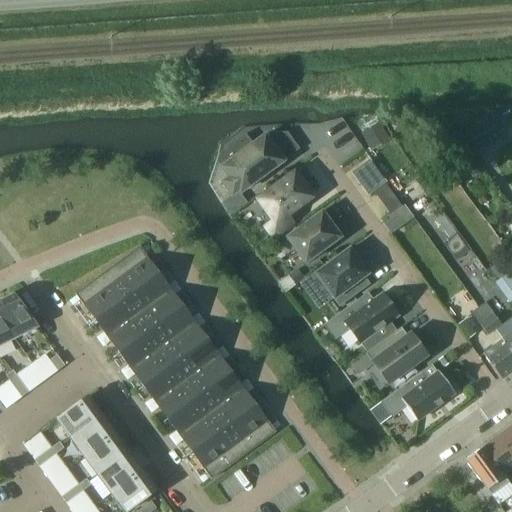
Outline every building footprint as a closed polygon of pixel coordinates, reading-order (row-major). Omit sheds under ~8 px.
[(494,113),(466,132),(478,149),(506,129),(494,113)] [(379,124),(361,134),(370,151),(388,141),(379,124)] [(222,182),(231,195),(238,191),(240,193),(283,161),(276,151),(292,139),(286,132),(278,132),(268,140),(264,135),(252,144),(245,134),(225,149),(232,159),(221,167),(228,178),(222,182)] [(435,157),(446,150),(435,134),(425,141),(435,157)] [(368,178),(360,184),(368,195),(375,190),(384,183),(376,172),(368,178)] [(293,174),(257,200),(273,221),(264,228),(273,240),(293,225),(286,216),(311,198),(293,174)] [(385,187),(375,194),(384,205),(394,198),(393,197),(385,187)] [(321,213),(286,239),(305,264),(339,238),(321,213)] [(148,260),(139,248),(107,271),(126,298),(154,278),(143,263),(148,260)] [(348,250),(315,274),(334,299),(332,300),(338,308),(364,288),(358,280),(366,274),(348,250)] [(107,271),(75,295),(84,307),(88,304),(99,318),(126,298),(107,271)] [(299,273),(292,278),(298,286),(305,281),(299,273)] [(511,282),(507,275),(495,284),(509,304),(511,301),(511,282)] [(138,315),(170,291),(167,286),(163,290),(154,278),(126,298),(138,315)] [(150,331),(178,311),(170,299),(174,296),(170,291),(138,315),(150,331)] [(381,295),(364,308),(358,300),(324,325),(335,340),(349,329),(359,344),(397,316),(381,295)] [(12,296),(0,301),(0,320),(14,339),(36,328),(12,296)] [(103,333),(106,338),(138,315),(126,298),(99,318),(107,330),(103,333)] [(484,304),(479,308),(495,331),(501,327),(484,304)] [(495,331),(479,308),(471,314),(488,337),(495,331)] [(163,348),(195,324),(191,319),(187,322),(178,311),(150,331),(163,348)] [(110,343),(114,340),(123,351),(150,331),(138,315),(106,338),(110,343)] [(0,320),(0,346),(14,339),(0,320)] [(175,364),(202,344),(194,332),(198,329),(195,324),(163,348),(175,364)] [(401,328),(365,354),(386,383),(425,355),(411,335),(407,338),(401,328)] [(123,351),(131,363),(127,366),(131,371),(163,348),(150,331),(123,351)] [(511,332),(502,340),(511,354),(511,332)] [(501,380),(511,372),(511,354),(502,340),(490,349),(484,341),(476,347),(501,380)] [(187,380),(219,357),(215,352),(211,355),(202,344),(175,364),(187,380)] [(134,376),(138,373),(147,384),(175,364),(163,348),(131,371),(134,376)] [(451,363),(445,355),(437,362),(443,369),(451,363)] [(56,356),(49,361),(57,372),(64,366),(56,356)] [(199,397),(226,376),(218,365),(222,362),(219,357),(187,380),(199,397)] [(155,396),(151,399),(155,404),(187,380),(175,364),(147,384),(155,396)] [(13,372),(5,377),(14,388),(21,383),(13,372)] [(421,373),(380,403),(391,417),(405,407),(416,421),(454,394),(438,373),(427,381),(421,373)] [(211,413),(243,390),(239,385),(235,388),(226,376),(199,397),(211,413)] [(158,409),(162,405),(171,417),(199,397),(187,380),(155,404),(158,409)] [(21,383),(14,388),(21,398),(28,393),(21,383)] [(223,430),(251,409),(242,398),(246,394),(243,390),(211,413),(223,430)] [(171,417),(180,429),(175,432),(179,437),(211,413),(199,397),(171,417)] [(101,417),(87,398),(56,421),(70,440),(70,439),(101,417)] [(243,457),(275,433),(266,421),(261,424),(251,409),(223,430),(243,457)] [(182,442),(187,438),(195,450),(223,430),(211,413),(179,437),(182,442)] [(115,435),(101,416),(101,417),(70,439),(83,458),(114,435),(115,435)] [(511,453),(511,425),(499,436),(511,453)] [(195,450),(206,464),(201,468),(211,480),(243,457),(223,430),(195,450)] [(128,453),(114,435),(83,458),(97,476),(128,453)] [(511,468),(511,453),(499,436),(483,447),(503,475),(511,468)] [(63,449),(59,443),(46,452),(51,458),(63,449)] [(509,483),(483,447),(464,461),(490,497),(509,483)] [(46,452),(34,461),(38,467),(51,458),(46,452)] [(141,472),(128,453),(97,476),(110,495),(141,472)] [(127,511),(156,491),(141,472),(110,495),(123,511),(127,511)] [(90,486),(86,480),(73,489),(78,495),(90,486)] [(73,489),(61,498),(65,504),(78,495),(73,489)] [(150,502),(140,510),(141,511),(151,511),(156,509),(150,502)]
